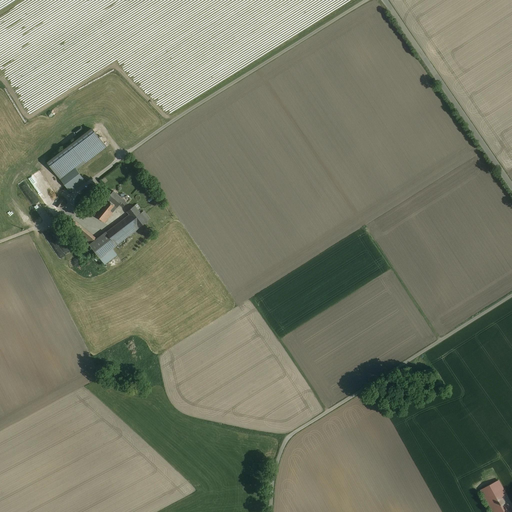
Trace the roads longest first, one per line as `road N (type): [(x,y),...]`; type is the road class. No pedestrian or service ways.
road 1 (unclassified): [(511,295),(288,437),(270,511)]
road 2 (unclassified): [(511,187),(384,0)]
